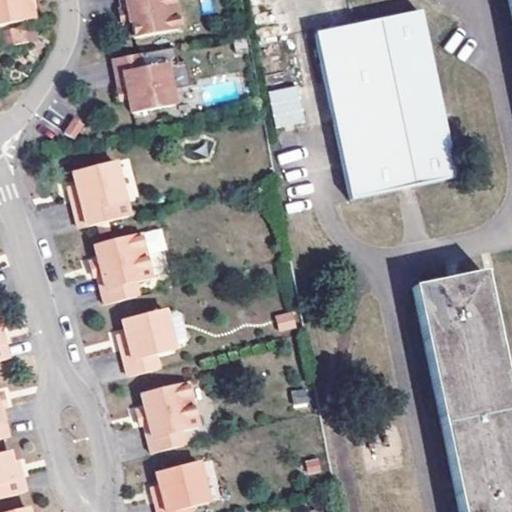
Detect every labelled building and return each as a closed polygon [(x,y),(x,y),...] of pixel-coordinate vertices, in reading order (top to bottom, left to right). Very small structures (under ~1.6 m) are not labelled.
[(0,0),(0,24),(32,19),(28,0),(0,0)] [(121,0),(124,11),(130,11),(131,17),(132,23),(135,39),(182,31),(176,0),(121,0)] [(131,17),(130,11),(124,11),(121,12),(123,25),(132,23),(131,17)] [(449,179),(416,12),(311,32),(345,201),(449,179)] [(131,93),(133,99),(135,113),(177,105),(169,63),(149,67),(147,53),(117,58),(123,88),(130,86),(131,93)] [(299,85),(269,89),(274,128),(305,123),(299,85)] [(130,86),(123,88),(125,101),(133,99),(131,93),(130,86)] [(65,132),(65,133),(74,138),(84,124),(75,118),(65,132)] [(74,200),(81,228),(130,216),(116,161),(74,172),(78,185),(79,190),(81,198),(74,200)] [(70,187),(74,200),(81,198),(79,190),(78,185),(70,187)] [(98,276),(106,305),(139,296),(135,283),(153,278),(147,254),(167,249),(162,229),(142,234),(142,233),(96,245),(100,260),(101,265),(103,273),(98,274),(98,276)] [(95,277),(98,276),(98,274),(103,273),(101,265),(100,260),(91,262),(95,277)] [(511,511),(511,434),(481,275),(410,288),(453,511),(511,511)] [(123,348),(130,377),(159,369),(156,356),(175,351),(174,347),(166,313),(165,310),(124,320),(127,333),(129,339),(130,346),(123,348)] [(176,311),(166,313),(174,347),(184,345),(188,339),(182,314),(176,311)] [(297,328),(293,311),(274,316),(278,332),(297,328)] [(120,335),(123,348),(130,346),(129,339),(127,333),(120,335)] [(0,361),(9,359),(5,343),(0,344),(0,361)] [(189,382),(143,394),(147,409),(148,414),(150,421),(145,423),(145,424),(153,454),(186,445),(182,432),(200,427),(189,382)] [(293,408),(309,404),(306,388),(290,391),(293,408)] [(0,439),(10,437),(3,408),(3,406),(0,406),(0,439)] [(141,426),(145,424),(145,423),(150,421),(148,414),(147,409),(138,411),(141,426)] [(0,498),(26,493),(22,477),(16,478),(14,469),(12,463),(9,451),(0,453),(0,498)] [(16,478),(22,477),(18,462),(12,463),(14,469),(16,478)] [(156,500),(159,511),(190,511),(189,508),(209,503),(199,462),(157,472),(160,486),(162,491),(164,498),(156,500)] [(153,487),(156,500),(164,498),(162,491),(160,486),(153,487)]
